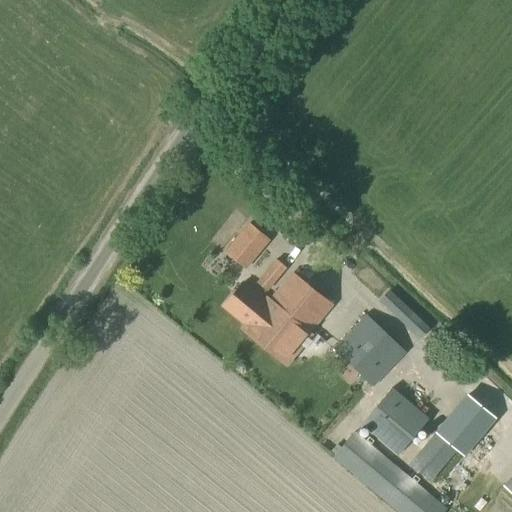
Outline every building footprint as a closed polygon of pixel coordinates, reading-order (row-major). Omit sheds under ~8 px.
[(251,262),(257,255),(236,238),(230,245),(251,262)] [(267,293),(287,269),(276,260),(255,284),(267,293)] [(265,303),(242,284),(222,307),(245,327),(242,331),(284,365),(309,334),(308,333),(330,306),(292,274),(270,301),(268,299),(265,303)] [(418,340),(429,328),(388,290),(377,301),(418,340)] [(372,389),(405,354),(366,314),(332,350),(372,389)] [(396,458),(428,421),(392,389),(360,426),(396,458)] [(439,427),(407,465),(430,484),(449,463),(453,467),(466,451),(439,427)] [(395,511),(444,511),(446,510),(353,432),(331,458),(395,511)] [(511,494),(511,473),(501,485),(511,494)]
